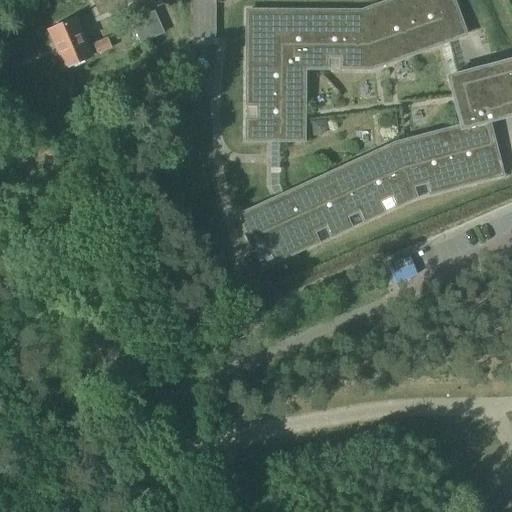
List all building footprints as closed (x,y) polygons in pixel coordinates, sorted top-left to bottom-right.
[(192,0),(192,39),(216,39),(215,0),(192,0)] [(465,36),(452,0),(394,0),(360,13),(247,12),(246,106),(258,106),(258,121),(246,120),(246,141),(303,141),(304,69),(326,69),(326,58),(341,58),(341,69),(370,70),(465,36)] [(140,44),(164,34),(154,11),(130,21),(140,44)] [(88,58),(84,48),(72,21),(50,31),(66,67),(88,58)] [(84,48),(88,58),(88,59),(111,49),(107,38),(84,48)] [(263,241),(273,263),(317,243),(312,232),(325,226),(330,237),(350,228),(345,217),(358,211),(363,221),(382,213),(378,202),(391,196),(396,206),(415,198),(411,187),(427,183),(430,194),(502,175),(488,122),(511,115),(511,60),(448,78),(461,127),(395,145),(291,191),(237,216),(251,247),(263,241)]
